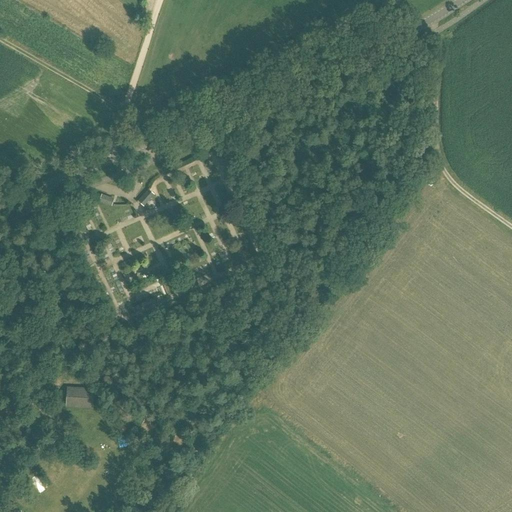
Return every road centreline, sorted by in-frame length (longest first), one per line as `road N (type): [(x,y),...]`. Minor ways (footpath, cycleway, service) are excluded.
road 1 (tertiary): [(0,205),(399,36),(462,0)]
road 2 (track): [(511,228),(446,176),(435,156),(432,20)]
road 3 (track): [(117,155),(159,0)]
road 4 (track): [(0,39),(122,116)]
